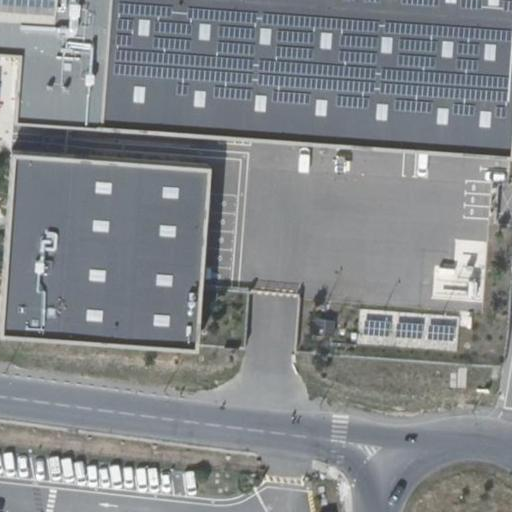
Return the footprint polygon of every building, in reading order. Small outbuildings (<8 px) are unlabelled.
[(511,0),(0,0),(0,40),(26,42),(18,115),(511,151),(511,0)] [(215,163),(18,147),(4,328),(200,344),(215,163)] [(385,347),(393,329),(367,316),(358,334),(385,347)] [(424,344),(455,347),(457,321),(426,318),(424,344)] [(330,511),(330,503),(316,504),(316,511),(330,511)]
